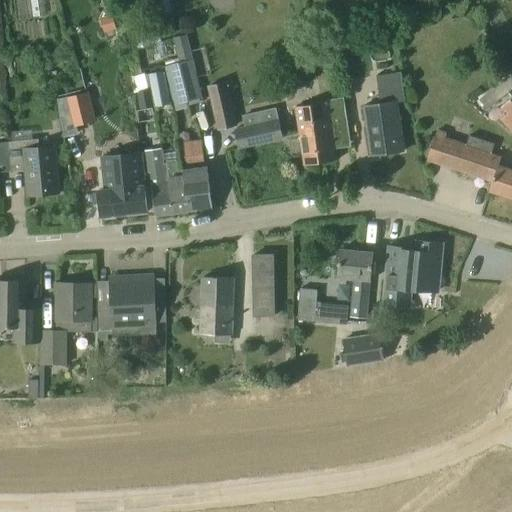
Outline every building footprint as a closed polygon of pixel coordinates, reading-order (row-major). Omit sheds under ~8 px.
[(186,35),(174,38),(180,63),(192,60),(186,35)] [(175,105),(202,99),(192,60),(165,66),(175,105)] [(164,71),(150,74),(156,108),(170,106),(164,71)] [(380,105),(363,107),(370,153),(403,148),(397,103),(406,102),(401,73),(376,76),(380,105)] [(138,93),(149,90),(146,75),(133,78),(135,93),(138,93)] [(238,126),(228,82),(207,86),(218,131),(238,126)] [(138,93),(141,109),(152,107),(149,90),(138,93)] [(67,99),(74,126),(94,121),(87,94),(67,99)] [(327,100),(328,102),(295,107),(304,166),(336,162),(334,150),(352,148),(344,98),(327,100)] [(511,98),(502,107),(508,113),(501,119),(511,131),(511,98)] [(278,119),(235,129),(239,149),(283,139),(278,119)] [(445,137),(446,134),(437,131),(427,160),(492,182),(489,191),(511,198),(511,169),(499,165),(501,158),(491,154),(494,145),(469,137),(467,144),(445,137)] [(39,139),(8,142),(11,172),(25,171),(27,194),(59,191),(55,146),(40,148),(39,139)] [(184,151),(185,151),(186,164),(207,162),(205,147),(204,148),(203,140),(201,141),(201,140),(183,143),(184,151)] [(8,142),(0,143),(0,172),(11,172),(8,142)] [(141,154),(119,156),(123,189),(121,190),(123,215),(147,213),(141,154)] [(102,158),(105,191),(98,191),(101,217),(123,215),(121,190),(123,189),(119,156),(102,158)] [(177,160),(167,161),(168,174),(173,213),(188,212),(183,172),(178,172),(177,160)] [(207,169),(183,172),(188,212),(212,209),(207,169)] [(168,174),(151,176),(156,216),(173,213),(168,174)] [(410,306),(412,288),(439,291),(444,244),(416,241),(415,249),(388,246),(383,303),(410,306)] [(340,249),(337,278),(354,280),(350,318),(367,319),(370,281),(371,281),(374,253),(340,249)] [(273,255),(252,255),(254,317),(274,316),(273,255)] [(166,302),(155,302),(154,274),(110,276),(111,302),(98,303),(99,342),(109,342),(109,336),(113,336),(113,335),(157,333),(156,323),(167,322),(166,302)] [(203,277),(201,334),(231,335),(233,278),(203,277)] [(25,281),(0,280),(0,326),(24,327),(24,342),(39,342),(40,309),(25,309),(25,281)] [(57,330),(56,330),(40,330),(40,365),(67,365),(67,332),(91,333),(91,321),(91,284),(55,283),(54,296),(57,296),(56,321),(57,330)] [(318,290),(302,289),(300,314),(315,316),(318,290)] [(380,333),(343,339),(348,368),(385,362),(380,333)] [(39,398),(39,380),(29,380),(28,397),(39,398)]
